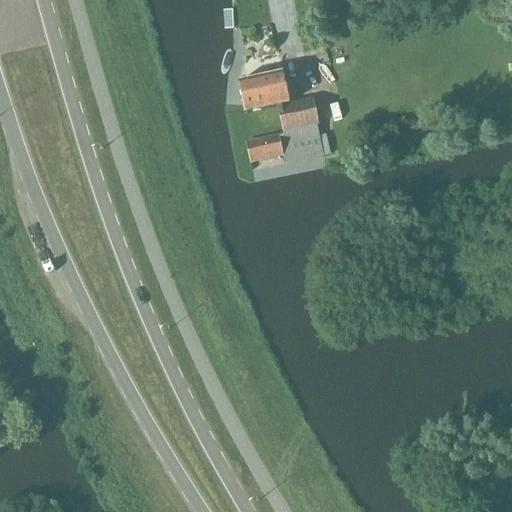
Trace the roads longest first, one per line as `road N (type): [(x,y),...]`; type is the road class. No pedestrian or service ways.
road 1 (secondary): [(249,511),(141,301),(45,0)]
road 2 (secondary): [(0,93),(72,283),(201,511)]
